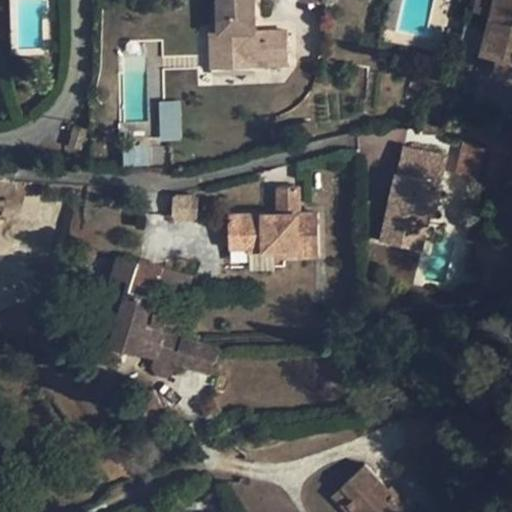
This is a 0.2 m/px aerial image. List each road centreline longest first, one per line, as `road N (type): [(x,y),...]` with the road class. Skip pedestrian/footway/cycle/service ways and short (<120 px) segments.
road 1 (residential): [(334,142),(175,186),(115,177),(0,178)]
road 2 (residential): [(0,139),(50,122),(77,98),(84,0)]
